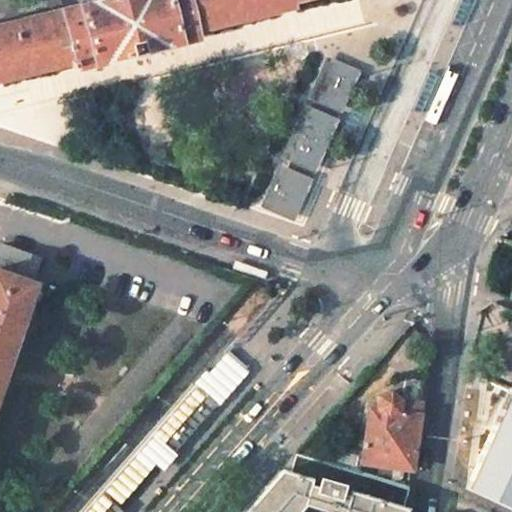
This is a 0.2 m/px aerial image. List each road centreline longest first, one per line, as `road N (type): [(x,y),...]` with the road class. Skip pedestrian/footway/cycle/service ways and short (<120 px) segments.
road 1 (tertiary): [(399,265),(295,258),(0,160)]
road 2 (secondary): [(399,265),(179,511)]
road 3 (secondary): [(511,0),(399,265)]
road 4 (tertiary): [(426,511),(450,297)]
road 5 (secondary): [(459,234),(511,102)]
